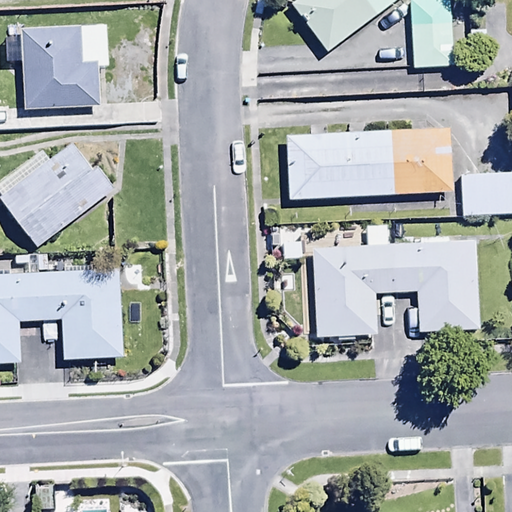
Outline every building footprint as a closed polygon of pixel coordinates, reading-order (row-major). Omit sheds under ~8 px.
[(290,0),(327,50),(394,0),(290,0)] [(449,0),(407,0),(410,67),(452,65),(449,0)] [(0,77),(0,106),(99,105),(98,59),(102,59),(101,26),(19,28),(20,77),(0,77)] [(451,128),(285,132),(287,197),(452,193),(451,128)] [(0,179),(0,198),(35,246),(113,187),(94,161),(90,164),(73,141),(50,158),(42,148),(0,179)] [(511,169),(457,174),(461,218),(511,213),(511,169)] [(2,205),(0,205),(0,238),(2,243),(17,235),(2,205)] [(417,241),(312,246),(316,334),(375,332),(373,291),(415,289),(417,331),(479,329),(475,240),(448,241),(447,235),(417,236),(417,241)] [(117,266),(0,270),(0,360),(20,360),(19,319),(60,317),(61,357),(121,355),(117,266)]
